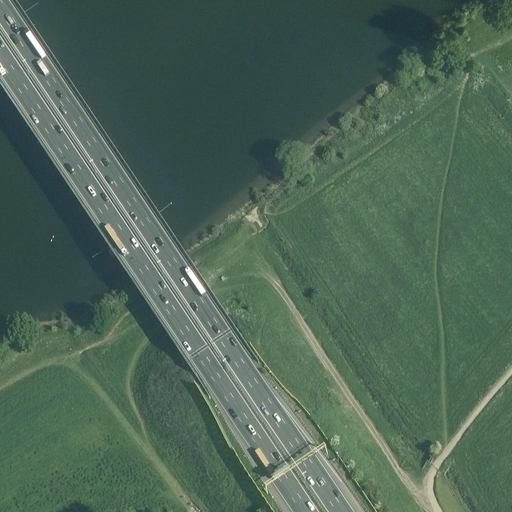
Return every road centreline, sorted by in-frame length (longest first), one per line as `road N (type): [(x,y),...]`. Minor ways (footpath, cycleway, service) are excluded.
road 1 (motorway): [(342,511),(0,7)]
road 2 (motorway): [(0,56),(309,511)]
road 3 (track): [(432,496),(406,483),(261,274)]
road 4 (unclassified): [(437,511),(435,459),(511,367)]
